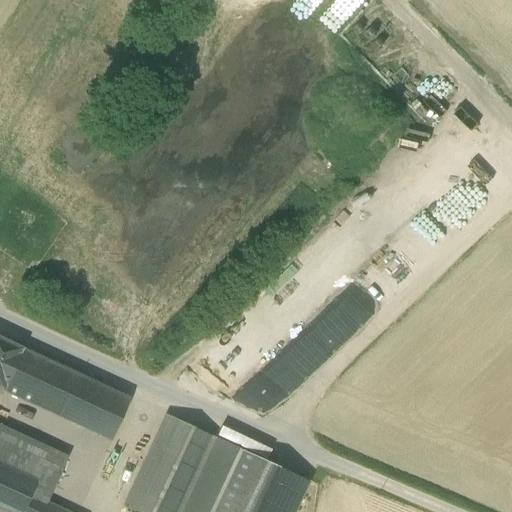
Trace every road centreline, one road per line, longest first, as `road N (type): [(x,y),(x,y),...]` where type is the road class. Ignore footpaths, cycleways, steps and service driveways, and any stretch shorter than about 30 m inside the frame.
road 1 (unclassified): [(457,511),(0,309)]
road 2 (track): [(268,429),(511,196)]
